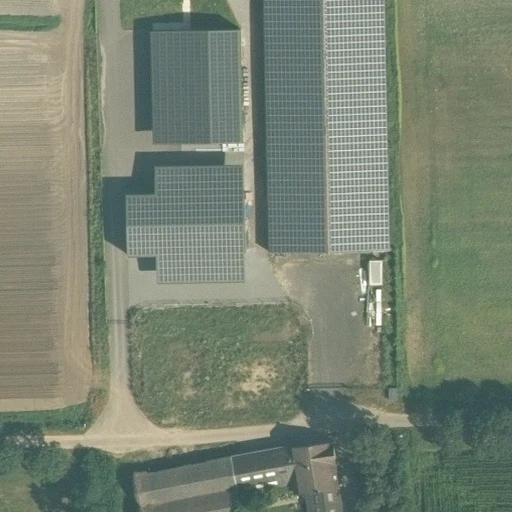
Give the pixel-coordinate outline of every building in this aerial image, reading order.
[(265,0),(270,253),(390,251),(385,0),(265,0)] [(182,32),(184,145),(244,144),(242,31),(182,32)] [(245,193),(128,195),(129,257),(246,254),(245,193)] [(166,286),(187,286),(187,265),(166,265),(166,286)] [(144,307),(145,402),(292,400),(289,303),(144,307)] [(137,477),(143,511),(242,511),(240,497),(296,486),(297,495),(309,493),(312,511),(341,511),(338,488),(339,488),(336,467),(337,467),(334,442),(272,451),(137,477)]
